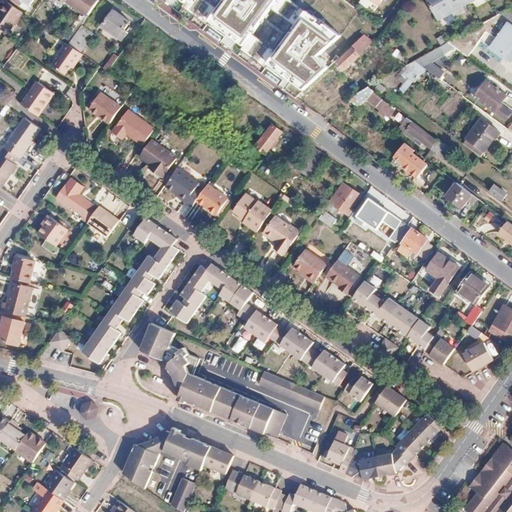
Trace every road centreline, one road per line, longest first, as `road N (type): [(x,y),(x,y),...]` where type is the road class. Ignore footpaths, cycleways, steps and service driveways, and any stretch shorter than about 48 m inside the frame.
road 1 (tertiary): [(135,0),(511,276)]
road 2 (residential): [(405,506),(307,476),(142,402)]
road 3 (residential): [(405,384),(199,245)]
road 4 (residential): [(199,245),(62,150),(20,211)]
road 5 (residential): [(113,392),(118,364),(199,245)]
road 6 (unknown): [(0,368),(54,416),(120,450)]
road 7 (residential): [(142,402),(85,511)]
